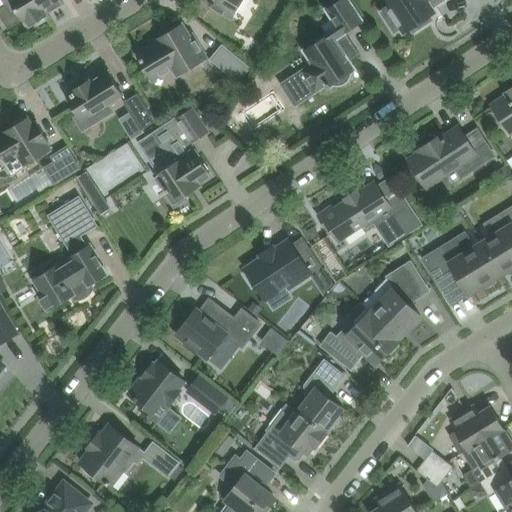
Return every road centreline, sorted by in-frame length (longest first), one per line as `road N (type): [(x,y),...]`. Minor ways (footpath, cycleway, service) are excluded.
road 1 (residential): [(511,35),(195,243),(0,488)]
road 2 (residential): [(324,511),(435,368),(487,338)]
road 3 (residential): [(0,59),(28,65),(130,0)]
